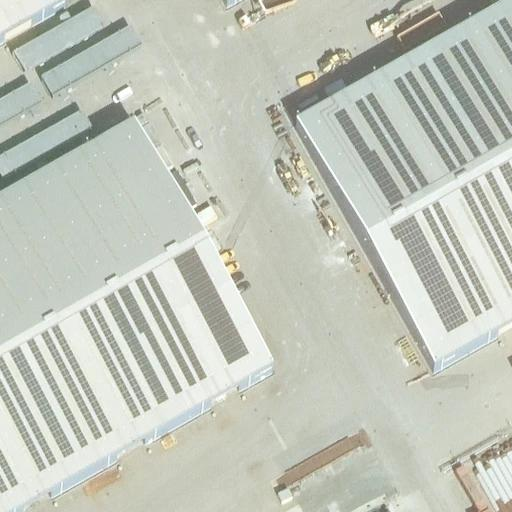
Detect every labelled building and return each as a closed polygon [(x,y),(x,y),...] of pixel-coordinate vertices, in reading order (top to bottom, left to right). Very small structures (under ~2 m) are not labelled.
[(0,0),(0,45),(65,9),(59,0),(0,0)] [(220,0),(226,9),(242,0),(220,0)] [(511,7),(294,131),(433,375),(511,329),(511,7)] [(0,206),(0,511),(28,511),(272,375),(133,131),(0,206)] [(511,431),(463,457),(491,511),(502,511),(511,507),(511,431)]
